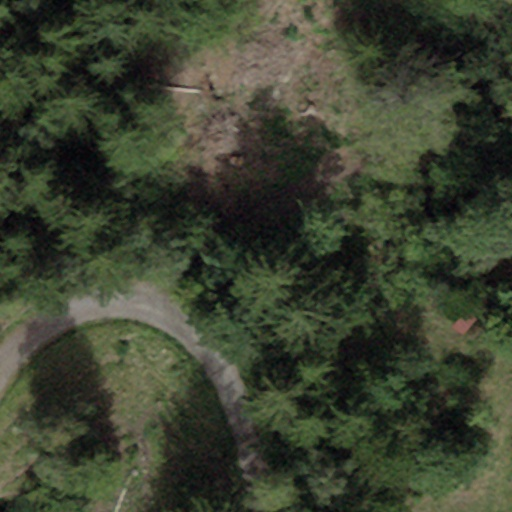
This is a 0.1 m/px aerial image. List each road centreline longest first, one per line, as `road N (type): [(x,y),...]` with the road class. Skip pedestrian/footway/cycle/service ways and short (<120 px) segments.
road 1 (track): [(259,511),(231,388),(194,335),(140,302)]
road 2 (track): [(140,302),(94,303),(62,315),(0,371)]
